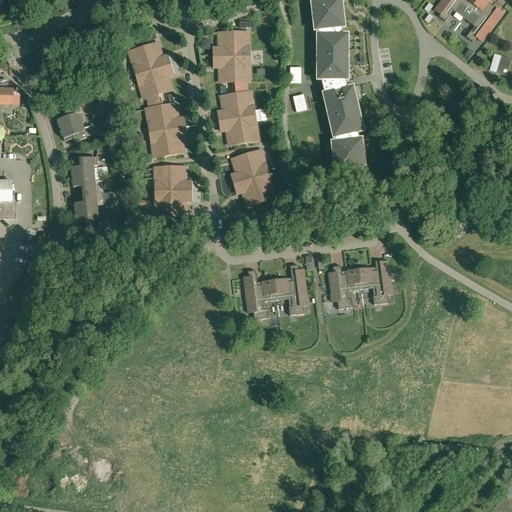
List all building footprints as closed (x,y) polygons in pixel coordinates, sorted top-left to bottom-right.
[(353,87),(348,88),(346,81),(348,81),(348,80),(342,80),(342,66),(348,66),(348,35),(342,35),(342,29),(345,28),(341,0),(319,0),(311,1),(314,32),(318,32),(318,35),(317,35),(317,81),(320,81),(323,94),(333,139),(334,139),(335,143),(331,143),(335,174),(365,171),(362,139),(359,140),(358,134),(363,132),(356,102),(351,103),(348,90),(353,89),(353,87)] [(442,0),(434,11),(440,15),(438,18),(445,23),(450,16),(448,15),(451,10),(453,11),(455,13),(472,26),(474,28),(476,29),(473,33),(471,32),(471,31),(466,38),(472,43),(476,39),(482,43),(503,15),(501,13),(498,11),(500,7),(494,3),(492,6),(489,4),(490,2),(487,0),(442,0)] [(429,15),(424,22),(428,25),(433,18),(429,15)] [(232,94),(236,93),(236,96),(220,99),(222,113),(217,114),(220,134),(225,133),(227,147),(257,143),(255,128),(256,128),(253,108),(252,108),(250,94),(246,95),(246,83),(250,83),(249,68),(251,68),(250,48),(249,48),(249,34),(218,34),(219,49),(214,49),(214,69),(219,69),(219,83),(235,83),(235,86),(232,86),(232,94)] [(177,105),(160,107),(160,106),(163,105),(161,97),(158,98),(157,94),(174,89),(170,76),(174,74),(169,55),(164,56),(160,42),(131,51),(135,65),(134,65),(139,85),(140,84),(144,98),(145,98),(148,109),(147,109),(149,124),(148,124),(151,144),(152,144),(154,158),(184,154),(182,139),(187,139),(184,119),(179,119),(177,105)] [(469,49),(464,56),(469,59),(474,53),(469,49)] [(496,74),(506,77),(511,60),(501,57),(496,74)] [(301,68),(290,68),(290,86),(301,86),(301,68)] [(0,105),(13,106),(13,89),(0,89),(0,105)] [(104,95),(97,97),(99,103),(105,101),(104,95)] [(293,98),(296,113),(307,111),(303,95),(293,98)] [(73,140),(75,143),(87,139),(82,124),(84,123),(78,106),(71,109),(64,112),(65,116),(62,117),(63,119),(57,121),(65,143),(73,140)] [(230,179),(236,198),(240,197),(244,210),(274,202),(270,188),(271,188),(265,168),(264,168),(260,155),(230,164),(235,177),(230,179)] [(81,185),(82,188),(82,196),(103,194),(102,183),(95,183),(94,167),(98,167),(97,159),(79,160),(80,165),(78,165),(78,168),(71,169),(73,186),(81,185)] [(185,169),(169,169),(154,169),(155,183),(153,183),(154,204),(155,204),(155,218),(186,218),(185,203),(190,203),(190,183),(185,183),(185,169)] [(0,202),(11,203),(11,196),(11,182),(0,182),(0,202)] [(111,193),(103,194),(82,196),(83,207),(75,207),(76,224),(83,224),(84,227),(85,227),(85,231),(104,230),(103,221),(99,221),(97,206),(101,205),(101,207),(114,206),(113,200),(113,193),(111,193)] [(282,203),(268,207),(270,213),(284,209),(282,203)] [(376,297),(373,297),(374,306),(388,304),(387,296),(392,296),(388,262),(383,263),(383,261),(375,262),(376,272),(372,272),(372,270),(365,271),(365,270),(352,272),(346,273),(346,275),(342,276),(341,267),(333,268),(333,274),(328,274),(332,303),(337,303),(338,310),(353,309),(351,300),(348,300),(347,292),(375,289),(376,297)] [(290,267),(291,280),(292,282),(288,283),(287,281),(281,281),(267,283),(261,284),(262,286),(257,287),(256,271),(247,272),(248,278),(243,279),(248,314),(253,313),(254,321),(268,319),(267,310),(264,311),(263,303),(291,300),(292,307),(288,308),(289,317),(304,315),(303,307),(308,306),(303,271),(298,272),(298,266),(290,267)] [(511,479),(503,489),(505,492),(511,485),(511,479)]
